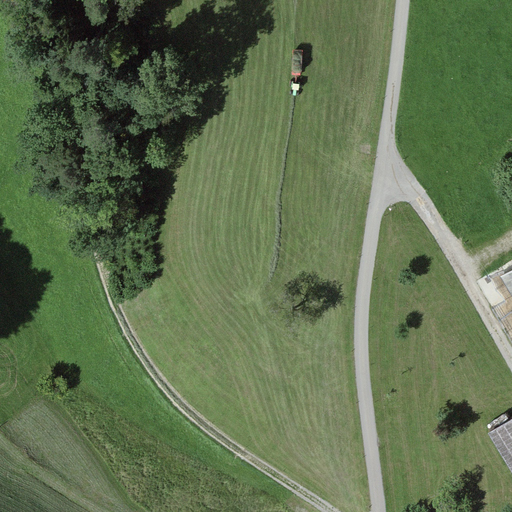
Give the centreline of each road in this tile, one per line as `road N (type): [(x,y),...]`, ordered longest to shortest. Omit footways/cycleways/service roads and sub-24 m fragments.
road 1 (track): [(21,0),(133,342),(171,394),(234,448),(335,511)]
road 2 (unclassified): [(404,0),(362,317),(378,511)]
